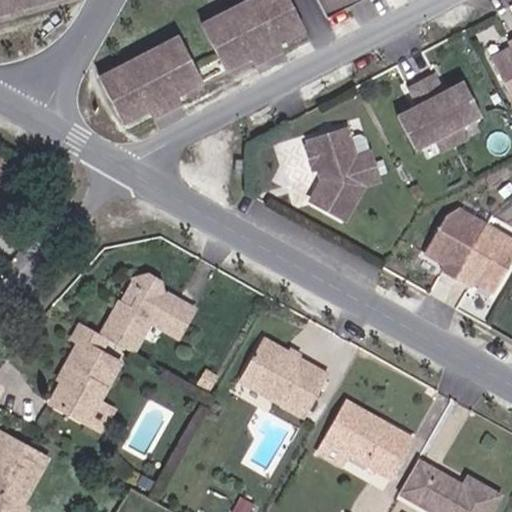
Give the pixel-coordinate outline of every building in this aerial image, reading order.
[(0,0),(0,10),(35,0),(0,0)] [(288,37),(313,24),(300,0),(249,0),(210,20),(233,65),(258,53),(254,43),(283,28),(288,37)] [(326,0),(334,13),(359,0),(326,0)] [(258,53),(263,62),(293,47),(288,37),(283,28),(254,43),(258,53)] [(187,90),(211,77),(188,33),(108,74),(132,118),(157,105),(153,96),(182,82),(187,90)] [(511,51),(498,58),(511,85),(511,51)] [(470,120),(487,111),(467,74),(449,83),(442,69),(415,82),(422,99),(403,108),(422,145),(441,135),(470,120)] [(162,114),(191,99),(187,90),(182,82),(153,96),(157,105),(162,114)] [(441,135),(447,146),(477,132),(470,120),(441,135)] [(370,180),(384,175),(367,126),(351,131),(349,125),(316,134),(318,140),(310,143),(317,167),(324,166),(326,170),(333,168),(334,173),(330,174),(330,178),(326,181),(317,198),(349,216),(370,180)] [(475,273),(497,285),(511,259),(511,232),(459,202),(439,212),(422,244),(446,259),(442,266),(470,281),(475,273)] [(78,353),(107,368),(124,336),(154,351),(170,324),(155,317),(152,320),(138,312),(135,300),(121,291),(105,296),(110,312),(102,327),(91,321),(75,351),(78,353)] [(91,321),(102,327),(110,312),(105,296),(103,297),(91,321)] [(304,409),(327,368),(264,333),(242,374),(304,409)] [(66,419),(88,378),(70,368),(78,353),(75,351),(51,339),(43,354),(49,357),(35,383),(45,389),(40,397),(37,396),(24,422),(55,439),(66,419)] [(40,397),(45,389),(35,383),(30,392),(37,396),(40,397)] [(381,431),(386,422),(346,400),(341,409),(381,431)] [(341,409),(318,452),(343,466),(350,454),(387,475),(409,435),(386,422),(381,431),(341,409)] [(78,451),(89,431),(66,419),(55,439),(78,451)] [(396,496),(423,511),(487,511),(497,495),(463,476),(457,485),(448,480),(415,461),(396,496)] [(0,511),(1,511),(20,478),(0,467),(0,511)] [(448,480),(457,485),(463,476),(454,470),(448,480)] [(240,502),(235,511),(251,511),(253,508),(240,502)]
